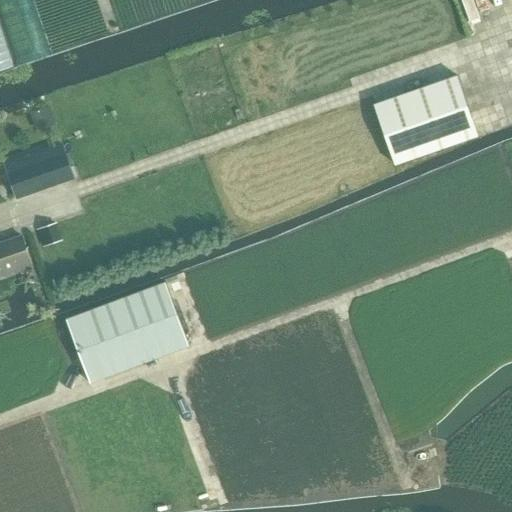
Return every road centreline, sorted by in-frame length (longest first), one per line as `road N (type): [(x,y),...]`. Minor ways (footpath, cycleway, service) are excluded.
road 1 (track): [(0,432),(511,238)]
road 2 (track): [(76,190),(511,36)]
